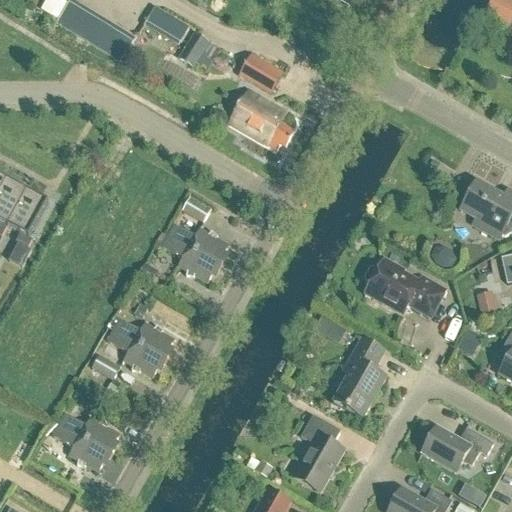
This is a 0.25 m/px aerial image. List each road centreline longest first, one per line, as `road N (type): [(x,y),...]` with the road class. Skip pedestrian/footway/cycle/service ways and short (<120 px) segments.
road 1 (residential): [(113,511),(286,207)]
road 2 (residential): [(286,207),(104,99),(0,94)]
road 3 (residential): [(511,428),(427,387),(350,511)]
road 4 (residential): [(511,158),(362,72)]
road 5 (residential): [(286,207),(362,72)]
